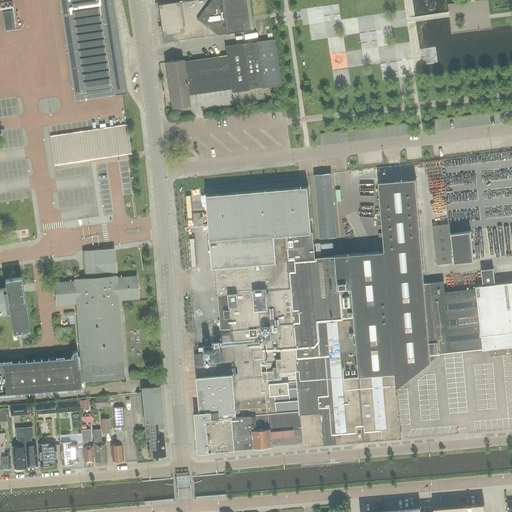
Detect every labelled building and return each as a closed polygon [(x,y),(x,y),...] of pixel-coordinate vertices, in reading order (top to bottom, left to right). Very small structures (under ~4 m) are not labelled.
[(59,0),(73,90),(74,100),(112,95),(115,94),(123,93),(127,92),(113,0),(59,0)] [(245,0),(194,0),(159,5),(163,33),(172,32),(174,40),(218,34),(250,29),(245,0)] [(5,29),(15,28),(13,11),(3,12),(5,29)] [(264,88),(281,85),(274,40),(257,42),(257,43),(243,45),(242,44),(226,46),(228,56),(183,62),(183,59),(166,62),(173,107),(189,105),(188,94),(232,88),(233,92),(249,90),(249,89),(264,86),(264,88)] [(125,110),(115,112),(117,124),(128,122),(125,110)] [(97,127),(107,127),(106,115),(96,115),(97,127)] [(129,126),(52,138),(57,165),(133,153),(129,126)] [(336,237),(337,237),(332,183),(332,178),(331,178),(331,173),(315,175),(321,238),(332,237),(336,237)] [(431,348),(417,174),(380,177),(386,251),(336,255),(336,256),(315,258),(312,232),(308,186),(207,195),(211,239),(215,295),(229,293),(233,342),(237,341),(239,370),(227,371),(227,375),(197,377),(198,389),(205,389),(206,401),(207,400),(208,412),(196,413),(199,450),(202,452),(210,451),(235,449),(235,448),(253,447),(253,449),(259,448),(259,449),(261,448),(267,448),(269,448),(275,447),(274,445),(305,442),(305,443),(324,441),(324,443),(401,437),(397,384),(435,352),(439,352),(490,347),(491,356),(511,353),(511,284),(508,285),(507,283),(495,284),(494,268),(482,269),(484,285),(476,286),(477,290),(445,293),(444,281),(431,283),(434,283),(435,293),(432,293),(438,345),(434,345),(431,348)] [(437,264),(452,263),(448,224),(433,226),(437,264)] [(452,233),(455,262),(474,260),(471,231),(452,233)] [(117,277),(116,275),(105,276),(102,276),(102,271),(115,270),(115,257),(114,253),(111,250),(88,251),(85,254),(86,272),(88,272),(88,277),(86,277),(86,278),(75,278),(75,281),(71,281),(70,281),(66,281),(65,281),(61,282),(61,281),(60,281),(60,282),(56,282),(55,282),(57,303),(62,302),(62,303),(63,303),(63,302),(67,302),(68,302),(72,302),(73,302),(77,301),(78,310),(77,310),(77,311),(78,311),(79,320),(78,321),(79,321),(80,331),(79,331),(79,332),(80,332),(81,341),(80,341),(80,342),(81,351),(81,352),(82,356),(78,356),(77,349),(72,353),(72,357),(72,356),(71,356),(71,357),(0,363),(0,393),(74,387),(74,388),(74,380),(84,379),(84,380),(125,377),(123,359),(124,359),(123,358),(122,349),(123,349),(123,347),(122,347),(122,339),(122,337),(121,338),(121,328),(121,327),(120,318),(120,317),(119,308),(119,307),(118,298),(123,297),(123,298),(123,297),(128,297),(129,297),(133,297),(134,297),(138,296),(138,297),(139,297),(137,276),(136,276),(132,276),(131,276),(127,277),(127,276),(126,276),(126,277),(122,277),(121,277),(117,277)] [(0,313),(10,312),(14,332),(13,332),(30,330),(30,329),(29,329),(21,278),(22,278),(22,277),(5,280),(6,280),(7,288),(0,288),(0,313)] [(222,362),(221,342),(205,343),(205,346),(203,346),(204,353),(205,363),(222,362)] [(205,363),(204,353),(195,354),(196,364),(205,363)] [(143,409),(144,424),(162,422),(160,386),(141,387),(143,409)] [(121,395),(90,398),(91,409),(113,407),(122,407),(121,395)] [(58,412),(57,402),(42,403),(43,413),(58,412)] [(27,414),(26,404),(10,405),(11,416),(27,414)] [(122,407),(113,407),(115,427),(116,427),(121,427),(124,427),(122,407)] [(0,416),(1,422),(10,421),(8,408),(0,409),(0,416)] [(111,432),(110,419),(101,420),(102,432),(111,432)] [(164,438),(159,439),(158,429),(163,429),(162,422),(144,424),(146,440),(149,440),(149,449),(152,449),(153,457),(165,456),(164,438)] [(13,447),(14,468),(16,468),(16,469),(22,468),(22,467),(26,467),(23,427),(15,428),(16,439),(19,439),(19,446),(13,447)] [(37,466),(36,450),(36,445),(32,445),(32,436),(34,436),(33,427),(23,427),(26,467),(37,466)] [(83,447),(84,462),(88,462),(89,462),(92,462),(93,461),(94,461),(92,445),(87,446),(87,441),(91,441),(90,429),(80,430),(82,447),(83,447)] [(107,461),(106,442),(101,442),(100,429),(92,430),(94,443),(95,462),(107,461)] [(117,444),(111,445),(113,460),(123,459),(122,438),(123,438),(122,430),(116,431),(117,444)] [(4,449),(6,449),(4,433),(0,433),(0,461),(1,469),(11,468),(10,452),(5,453),(4,449)] [(72,441),(60,442),(62,464),(73,463),(73,462),(79,461),(77,442),(72,442),(72,441)] [(57,463),(56,443),(50,444),(50,443),(39,444),(41,466),(46,465),(47,466),(49,466),(50,465),(52,465),(52,463),(57,463)]
